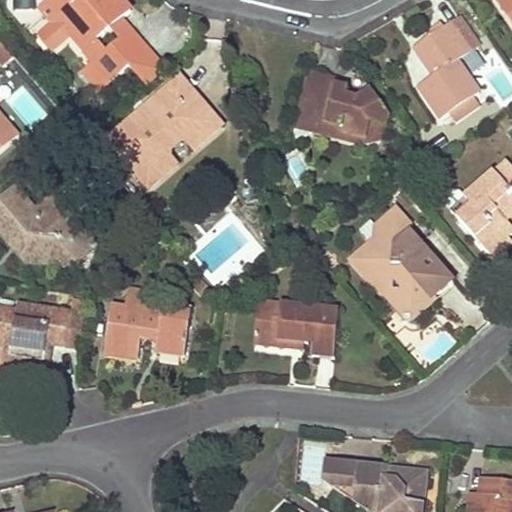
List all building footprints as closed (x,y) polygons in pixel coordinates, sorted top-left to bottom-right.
[(50,0),(47,3),(61,19),(53,25),(37,39),(50,54),(69,38),(93,66),(82,76),(97,93),(128,67),(146,51),(130,33),(107,53),(97,42),(121,22),(130,13),(119,0),(100,0),(96,4),(92,0),(50,0)] [(511,0),(502,0),(497,4),(511,26),(511,0)] [(61,19),(47,3),(40,9),(53,25),(61,19)] [(480,96),(459,65),(480,50),(460,21),(415,51),(434,79),(418,89),(440,123),(480,96)] [(97,42),(107,53),(130,33),(121,22),(97,42)] [(14,57),(0,41),(0,61),(3,66),(14,57)] [(146,51),(128,67),(147,89),(166,74),(146,51)] [(336,89),(338,82),(308,75),(302,100),(330,106),(334,89),(336,89)] [(179,145),(185,146),(190,147),(194,151),(221,129),(181,81),(108,143),(147,190),(176,168),(171,162),(171,151),(179,145)] [(299,131),(317,136),(319,129),(324,122),(341,127),(340,133),(364,139),(369,125),(386,129),(388,120),(370,94),(358,102),(346,99),(348,92),(336,89),(334,89),(330,106),(302,100),(297,124),(301,125),(299,131)] [(0,113),(0,154),(20,137),(0,113)] [(324,122),(319,129),(317,136),(363,147),(382,143),(386,129),(369,125),(364,139),(340,133),(341,127),(324,122)] [(508,240),(511,235),(511,228),(506,222),(511,216),(511,169),(507,164),(465,201),(472,208),(457,221),(489,256),(508,240)] [(73,257),(80,251),(87,246),(76,233),(80,230),(66,214),(65,215),(53,201),(37,214),(16,191),(0,204),(0,234),(11,247),(20,247),(20,254),(36,255),(44,265),(73,267),(78,263),(73,257)] [(451,213),(457,221),(472,208),(465,201),(451,213)] [(412,237),(413,237),(414,236),(414,226),(412,228),(398,213),(378,230),(385,237),(354,263),(407,323),(414,324),(437,303),(435,301),(454,285),(412,237)] [(80,251),(73,257),(78,263),(96,248),(80,230),(76,233),(87,246),(80,251)] [(496,263),(511,248),(511,244),(508,240),(489,256),(496,263)] [(20,247),(11,247),(26,264),(44,265),(36,255),(20,254),(20,247)] [(205,300),(210,296),(215,292),(205,280),(195,288),(205,300)] [(185,358),(193,313),(164,308),(162,315),(146,312),(149,298),(129,295),(127,310),(112,307),(105,353),(139,358),(142,338),(158,340),(156,353),(185,358)] [(88,302),(73,300),(70,313),(65,346),(80,349),(88,302)] [(52,344),(65,346),(70,313),(20,304),(18,313),(0,309),(0,345),(8,346),(2,378),(45,385),(51,349),(52,344)] [(259,304),(258,314),(280,317),(281,306),(259,304)] [(293,351),(293,344),(299,345),(305,346),(314,346),(312,358),(334,360),(339,312),(281,306),(280,317),(258,314),(254,347),(293,351)] [(324,481),(367,511),(424,511),(427,476),(325,464),(324,481)] [(511,511),(511,485),(487,483),(486,491),(485,499),(477,498),(475,511),(511,511)] [(475,511),(477,498),(471,497),(469,511),(475,511)]
